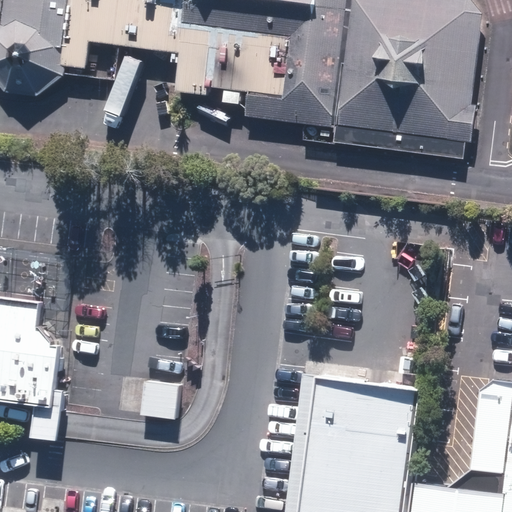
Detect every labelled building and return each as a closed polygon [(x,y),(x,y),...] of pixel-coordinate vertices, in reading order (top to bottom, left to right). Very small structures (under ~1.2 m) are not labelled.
[(6,0),(3,27),(0,29),(0,83),(7,93),(39,97),(66,78),(68,68),(88,70),(91,43),(182,55),(177,93),(212,97),(213,89),(250,93),(247,118),(336,128),(352,0),(6,0)] [(352,0),(336,143),(465,160),(467,142),(473,144),(478,107),(473,107),(484,14),(472,0),(352,0)] [(0,403),(31,408),(27,439),(57,443),(64,390),(57,390),(62,350),(52,338),(40,324),(43,302),(0,296),(0,403)] [(293,511),(403,511),(418,392),(309,380),(293,511)] [(179,384),(143,381),(140,409),(140,415),(176,418),(179,384)] [(511,511),(511,454),(507,494),(418,483),(414,511),(511,511)]
